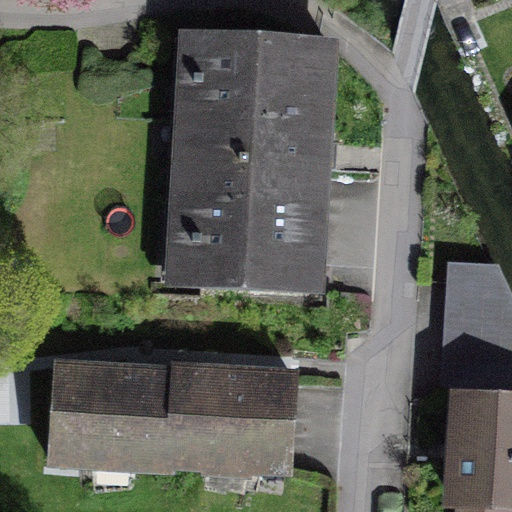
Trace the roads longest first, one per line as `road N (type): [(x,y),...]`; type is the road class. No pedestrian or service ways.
road 1 (residential): [(423,0),(402,82),(377,511)]
road 2 (residential): [(0,5),(121,6)]
